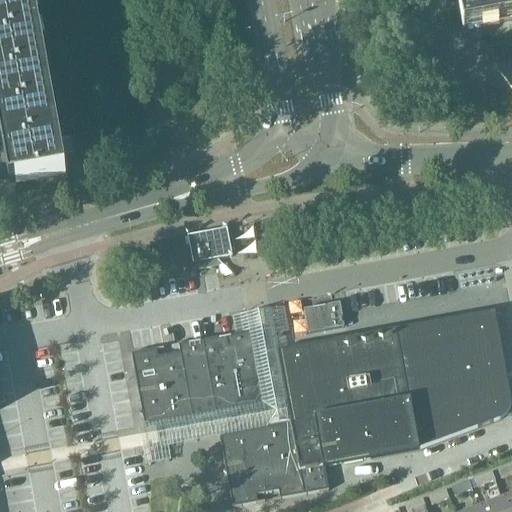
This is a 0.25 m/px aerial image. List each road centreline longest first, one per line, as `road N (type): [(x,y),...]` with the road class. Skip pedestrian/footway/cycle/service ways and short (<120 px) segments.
road 1 (residential): [(511,252),(87,330),(69,233)]
road 2 (secondary): [(69,233),(279,174),(308,150)]
road 3 (unknown): [(511,314),(477,309),(498,440)]
road 4 (secondary): [(262,0),(282,117),(308,150)]
road 5 (secondary): [(308,150),(327,110),(309,0)]
